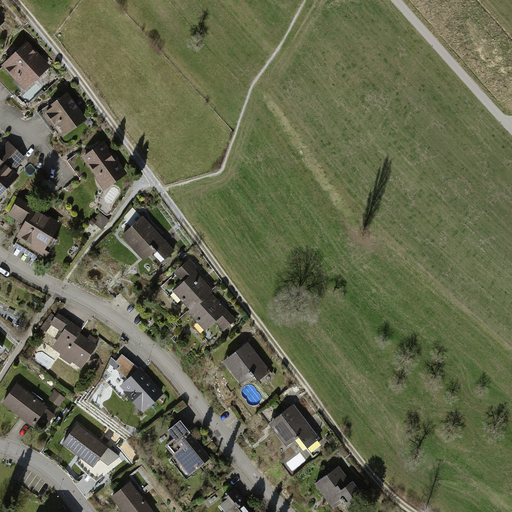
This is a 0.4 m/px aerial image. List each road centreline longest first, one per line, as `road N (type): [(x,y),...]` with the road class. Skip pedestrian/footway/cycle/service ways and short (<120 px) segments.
road 1 (track): [(413,511),(356,458),(15,0)]
road 2 (residential): [(0,255),(134,332),(285,511)]
road 3 (track): [(509,127),(396,0)]
